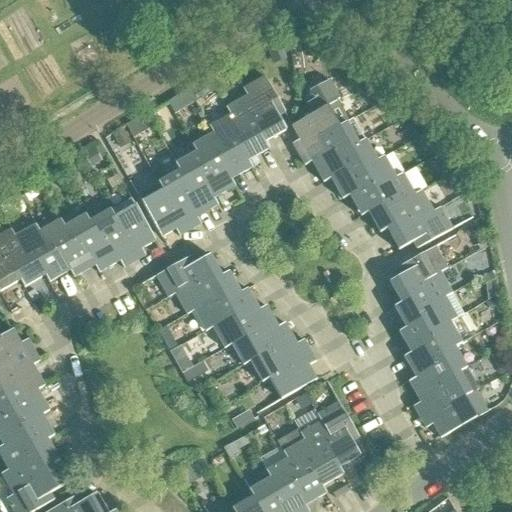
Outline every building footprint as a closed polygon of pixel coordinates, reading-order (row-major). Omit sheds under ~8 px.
[(322,58),(325,47),(302,42),(299,53),(322,58)] [(286,61),(280,44),(266,48),(273,66),(286,61)] [(208,79),(187,91),(194,103),(215,91),(208,79)] [(243,91),(246,98),(247,98),(259,120),(273,112),(277,119),(278,119),(285,115),(264,79),(243,91)] [(329,82),(310,93),(314,101),(307,105),(313,116),(291,128),(311,164),(325,156),(317,142),(339,129),(349,123),(337,102),(339,101),(329,82)] [(226,110),(230,117),(242,139),(256,131),(264,145),(265,144),(286,133),(278,119),(277,119),(273,112),(259,120),(247,98),(246,98),(226,110)] [(162,122),(173,116),(168,107),(157,113),(162,122)] [(209,129),(213,136),(225,157),(239,149),(247,164),(248,163),(269,151),(265,144),(264,145),(256,131),(242,139),(230,117),(209,129)] [(323,185),(330,181),(344,173),(336,159),(358,146),(364,142),(353,121),(349,123),(339,129),(317,142),(325,156),(311,164),(323,185)] [(135,122),(126,127),(132,138),(141,133),(135,122)] [(129,145),(122,133),(112,138),(119,151),(129,145)] [(192,148),(196,155),(196,154),(208,176),(222,168),(230,182),(231,182),(252,170),(248,163),(247,164),(239,149),(225,157),(213,136),(192,148)] [(342,202),(349,198),(349,197),(363,190),(355,176),(377,163),(376,163),(364,142),(358,146),(336,159),(344,173),(330,181),(342,202)] [(106,158),(103,152),(100,146),(83,155),(90,168),(101,163),(100,161),(106,158)] [(175,166),(179,173),(191,195),(205,187),(213,201),(214,201),(235,189),(231,182),(230,182),(222,168),(208,176),(196,154),(196,155),(175,166)] [(361,219),(368,215),(367,214),(381,207),(374,193),(395,180),(383,159),(376,163),(377,163),(355,176),(363,190),(349,197),(349,198),(361,219)] [(83,173),(79,165),(69,170),(73,178),(83,173)] [(179,173),(158,185),(162,192),(174,214),(188,206),(196,220),(218,208),(214,201),(213,201),(205,187),(191,195),(179,173)] [(380,236),(386,232),(386,231),(400,223),(392,210),(414,197),(402,176),(395,180),(374,193),(381,207),(367,214),(368,215),(380,236)] [(162,192),(158,185),(137,197),(161,240),(196,220),(188,206),(174,214),(162,192)] [(386,231),(386,232),(398,253),(412,245),(412,244),(419,240),(411,227),(433,214),(421,193),(414,197),(392,210),(400,223),(386,231)] [(471,193),(462,198),(467,206),(476,201),(471,193)] [(131,200),(110,212),(114,219),(126,241),(112,249),(120,263),(155,243),(131,200)] [(8,202),(0,206),(0,209),(4,217),(14,211),(8,202)] [(440,210),(433,214),(411,227),(419,240),(412,244),(412,245),(416,252),(452,232),(440,210)] [(110,212),(89,224),(101,246),(87,254),(95,268),(94,268),(98,275),(120,263),(112,249),(126,241),(114,219),(110,212)] [(85,217),(64,229),(76,251),(62,259),(70,273),(74,280),(94,268),(95,268),(87,254),(101,246),(89,224),(85,217)] [(196,220),(189,224),(194,231),(200,227),(196,220)] [(60,222),(39,234),(51,256),(37,264),(45,278),(49,285),(70,273),(62,259),(76,251),(64,229),(60,222)] [(36,227),(15,239),(14,239),(26,261),(12,269),(20,283),(24,290),(45,278),(37,264),(51,256),(39,234),(36,227)] [(0,294),(20,283),(12,269),(26,261),(14,239),(15,239),(11,232),(0,237),(0,262),(2,266),(0,266),(0,294)] [(482,241),(476,243),(479,252),(486,249),(482,241)] [(399,270),(403,277),(410,273),(418,287),(440,275),(447,271),(435,249),(399,270)] [(482,252),(474,256),(478,264),(486,260),(482,252)] [(187,317),(194,313),(193,313),(215,301),(207,287),(221,279),(221,278),(209,257),(195,265),(196,266),(189,270),(197,284),(175,296),(175,297),(187,317)] [(168,300),(175,297),(175,296),(197,284),(189,270),(196,266),(195,265),(191,258),(156,278),(168,300)] [(481,268),(485,277),(488,276),(492,273),(493,273),(494,272),(491,268),(489,264),(481,268)] [(389,285),(401,305),(401,306),(415,298),(423,312),(444,300),(445,300),(452,296),(440,275),(418,287),(410,273),(403,277),(389,285)] [(486,285),(495,280),(493,273),(484,278),(486,285)] [(205,334),(212,330),(234,318),(226,304),(240,296),(240,295),(228,274),(221,278),(221,279),(207,287),(215,301),(193,313),(194,313),(205,334)] [(224,351),(231,347),(253,335),(245,321),(259,313),(259,312),(247,291),(240,295),(240,296),(226,304),(234,318),(212,330),(224,351)] [(394,309),(405,330),(406,331),(420,323),(428,337),(449,324),(450,325),(464,317),(452,296),(445,300),(444,300),(423,312),(415,298),(401,306),(401,305),(394,309)] [(243,368),(250,364),(272,352),(264,338),(278,330),(277,329),(266,308),(259,312),(259,313),(245,321),(253,335),(231,347),(243,368)] [(398,334),(410,355),(411,356),(425,348),(432,362),(454,349),(454,350),(461,346),(450,325),(449,324),(428,337),(420,323),(406,331),(405,330),(398,334)] [(262,385),(269,381),(268,381),(290,369),(282,355),(296,347),(284,325),(277,329),(278,330),(264,338),(272,352),(250,364),(262,385)] [(0,367),(10,361),(18,375),(32,367),(12,332),(0,338),(0,367)] [(304,342),(296,347),(300,353),(308,349),(304,342)] [(497,344),(489,349),(492,355),(500,350),(497,344)] [(268,381),(269,381),(280,402),(316,382),(296,347),(282,355),(290,369),(268,381)] [(173,360),(184,354),(181,348),(170,355),(173,360)] [(403,359),(415,380),(415,381),(429,373),(437,386),(459,374),(459,375),(466,371),(454,350),(454,349),(432,362),(425,348),(411,356),(410,355),(403,359)] [(0,394),(15,386),(23,400),(37,392),(37,393),(44,389),(32,367),(18,375),(10,361),(0,367),(0,394)] [(408,384),(420,405),(434,397),(442,411),(464,399),(464,400),(478,392),(466,371),(459,375),(459,374),(437,386),(429,373),(415,381),(415,380),(408,384)] [(187,372),(182,375),(187,385),(193,382),(187,372)] [(0,422),(20,411),(28,425),(42,417),(49,413),(37,393),(37,392),(23,400),(15,386),(0,394),(0,422)] [(434,397),(420,405),(440,441),(476,420),(464,400),(464,399),(442,411),(434,397)] [(317,417),(321,424),(333,446),(347,438),(351,445),(352,445),(359,441),(338,405),(317,417)] [(0,442),(3,448),(25,436),(33,450),(47,442),(54,438),(42,417),(28,425),(20,411),(0,422),(0,442)] [(236,420),(232,422),(236,431),(241,428),(236,420)] [(321,424),(300,436),(304,443),(316,464),(330,457),(338,470),(339,470),(360,458),(352,445),(351,445),(347,438),(333,446),(321,424)] [(276,443),(287,462),(287,461),(299,483),(313,475),(321,489),(322,489),(343,477),(339,470),(338,470),(330,457),(316,464),(304,443),(300,436),(297,432),(276,443)] [(3,448),(0,449),(0,458),(8,472),(1,476),(13,497),(6,501),(11,511),(37,511),(54,503),(50,496),(64,488),(52,467),(59,463),(47,442),(33,450),(25,436),(3,448)] [(374,460),(363,467),(368,473),(378,467),(374,460)] [(196,482),(211,474),(204,461),(189,469),(196,482)] [(287,461),(287,462),(266,473),(270,480),(282,502),(296,494),(304,508),(305,508),(326,496),(322,489),(321,489),(313,475),(299,483),(287,461)] [(245,485),(253,499),(260,511),(307,511),(305,508),(304,508),(296,494),(282,502),(270,480),(266,473),(245,485)] [(104,511),(96,496),(82,504),(75,508),(77,511),(104,511)] [(77,511),(75,508),(82,504),(78,497),(51,511),(77,511)] [(260,511),(253,499),(232,511),(260,511)]
